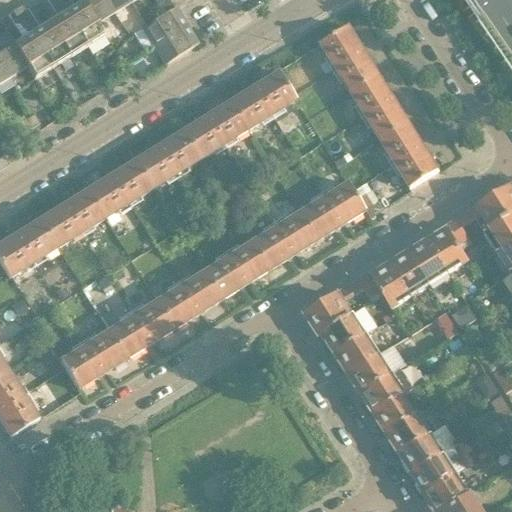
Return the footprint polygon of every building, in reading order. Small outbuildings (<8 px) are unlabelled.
[(87,48),(56,0),(44,0),(57,20),(48,25),(69,59),(87,48)] [(104,37),(97,25),(84,3),(82,4),(74,9),(68,0),(56,0),(87,48),(104,37)] [(78,0),(82,4),(84,3),(97,25),(113,15),(103,0),(78,0)] [(128,0),(103,0),(113,15),(131,4),(128,0)] [(167,0),(152,0),(163,16),(174,10),(167,0)] [(69,59),(48,25),(39,31),(24,6),(16,11),(51,70),(69,59)] [(174,10),(163,16),(142,30),(153,48),(186,27),(175,9),(174,10)] [(51,70),(16,11),(7,17),(22,41),(14,46),(12,47),(26,68),(33,81),(51,70)] [(186,27),(153,48),(164,66),(198,45),(186,27)] [(350,29),(321,47),(350,94),(379,76),(350,29)] [(7,34),(0,38),(0,65),(9,79),(26,68),(12,47),(14,46),(7,34)] [(0,84),(9,79),(0,65),(0,84)] [(277,74),(229,103),(247,133),(295,103),(277,74)] [(409,124),(379,76),(350,94),(380,142),(409,124)] [(229,103),(182,133),(199,162),(247,133),(229,103)] [(34,115),(23,122),(28,131),(39,124),(34,115)] [(13,128),(19,137),(28,131),(23,122),(13,128)] [(409,124),(380,142),(410,191),(439,173),(409,124)] [(182,133),(134,163),(152,192),(199,162),(182,133)] [(0,158),(0,171),(8,166),(2,157),(0,158)] [(134,163),(86,192),(105,221),(152,192),(134,163)] [(346,185),(297,215),(316,244),(364,214),(346,185)] [(365,185),(354,191),(366,210),(376,204),(365,185)] [(511,218),(511,193),(509,189),(457,222),(464,231),(477,223),(486,236),(494,231),(511,218)] [(86,192),(38,222),(57,251),(105,221),(86,192)] [(297,215),(250,244),(268,273),(316,244),(297,215)] [(499,256),(511,246),(511,218),(494,231),(486,236),(499,256)] [(0,266),(9,280),(33,265),(57,251),(38,222),(0,245),(0,266)] [(473,246),(464,231),(457,222),(448,227),(454,238),(452,239),(461,254),(473,246)] [(461,254),(452,239),(454,238),(448,227),(435,235),(435,238),(429,243),(450,276),(468,265),(461,254)] [(418,246),(409,252),(431,288),(450,276),(429,243),(420,248),(418,246)] [(250,244),(202,274),(220,303),(268,273),(250,244)] [(511,246),(499,256),(511,275),(511,274),(511,246)] [(398,262),(391,266),(412,300),(431,288),(409,252),(398,259),(398,262)] [(381,269),(368,277),(375,288),(378,287),(384,297),(383,298),(392,312),(412,300),(391,266),(383,271),(381,269)] [(202,274),(156,303),(173,332),(220,303),(202,274)] [(368,277),(311,313),(306,316),(320,338),(323,337),(353,317),(344,304),(364,291),(373,304),(383,298),(384,297),(378,287),(375,288),(368,277)] [(156,303),(107,333),(125,362),(173,332),(156,303)] [(356,315),(353,317),(323,337),(327,344),(326,347),(331,355),(334,355),(335,357),(369,335),(356,315)] [(458,335),(446,315),(439,320),(451,339),(458,335)] [(60,363),(78,392),(125,362),(107,333),(60,363)] [(369,335),(335,357),(340,364),(338,366),(345,377),(348,377),(382,356),(369,335)] [(468,351),(458,358),(461,362),(471,355),(468,351)] [(382,356),(348,377),(353,384),(351,387),(357,396),(360,396),(361,397),(394,375),(382,356)] [(0,361),(0,378),(8,374),(0,361)] [(511,391),(511,383),(502,369),(492,376),(505,396),(511,391)] [(38,421),(8,374),(0,378),(0,424),(9,440),(38,421)] [(394,375),(361,397),(366,404),(364,407),(370,416),(373,416),(374,417),(407,395),(394,375)] [(480,386),(489,400),(498,394),(489,380),(480,386)] [(407,395),(374,417),(378,424),(377,427),(383,436),(386,436),(387,437),(420,416),(407,395)] [(511,415),(500,398),(490,404),(495,412),(489,416),(495,425),(511,415)] [(420,416),(387,437),(391,444),(390,447),(396,456),(399,456),(400,457),(433,436),(420,416)] [(435,438),(450,448),(457,437),(442,427),(435,438)] [(433,436),(400,457),(404,464),(403,467),(408,476),(412,476),(413,478),(446,456),(433,436)] [(446,456),(413,478),(417,484),(416,487),(421,496),(424,496),(426,498),(459,476),(446,456)] [(469,470),(462,474),(467,482),(474,477),(469,470)] [(459,476),(426,498),(430,504),(428,507),(431,511),(446,511),(472,496),(459,476)] [(481,511),(472,496),(446,511),(481,511)]
